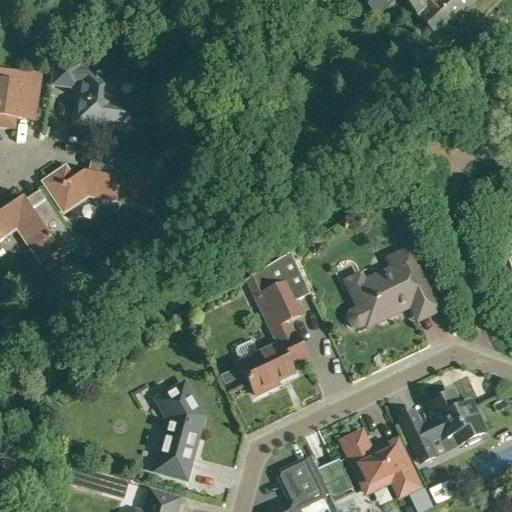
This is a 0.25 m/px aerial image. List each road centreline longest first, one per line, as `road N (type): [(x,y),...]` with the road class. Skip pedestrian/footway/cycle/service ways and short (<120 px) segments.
road 1 (residential): [(511,374),(447,357),(267,445),(241,511)]
road 2 (track): [(431,67),(258,210)]
road 3 (track): [(21,354),(14,397),(24,511)]
